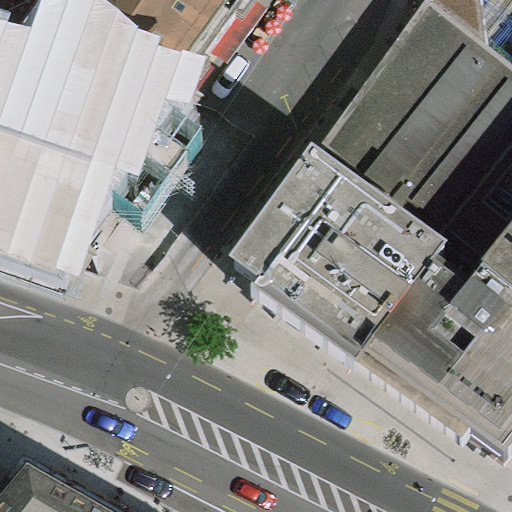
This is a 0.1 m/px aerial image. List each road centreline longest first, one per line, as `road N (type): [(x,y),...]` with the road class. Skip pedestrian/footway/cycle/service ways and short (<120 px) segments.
road 1 (residential): [(339,0),(50,368)]
road 2 (secondary): [(50,368),(278,468),(356,511)]
